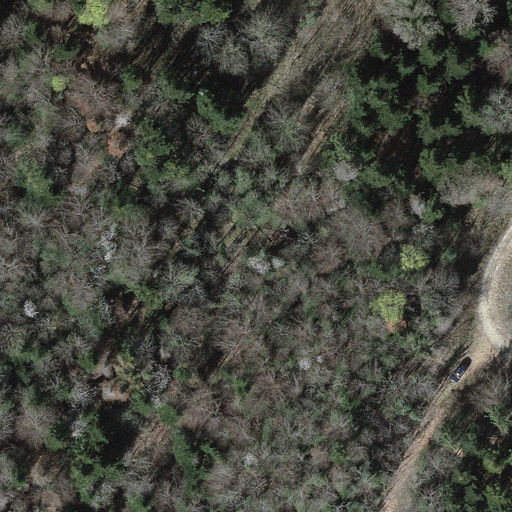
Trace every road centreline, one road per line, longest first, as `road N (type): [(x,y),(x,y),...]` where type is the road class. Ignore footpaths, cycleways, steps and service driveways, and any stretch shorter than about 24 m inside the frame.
road 1 (track): [(374,511),(444,388),(500,337)]
road 2 (track): [(511,229),(484,287),(489,319),(511,344)]
